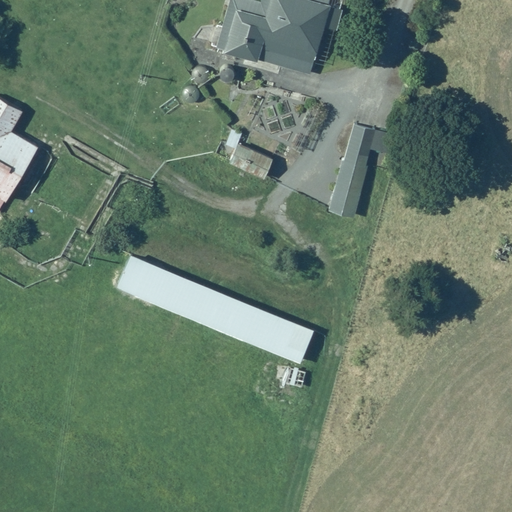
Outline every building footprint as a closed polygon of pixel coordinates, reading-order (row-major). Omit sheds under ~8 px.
[(308,69),(327,0),(225,0),(214,42),(308,69)] [(0,200),(34,142),(9,127),(20,108),(0,96),(0,200)] [(350,120),(325,207),(352,215),(371,149),(385,153),(391,132),(350,120)] [(226,161),(261,175),(269,153),(227,136),(220,151),(229,155),(226,161)] [(295,359),(309,325),(126,251),(112,285),(295,359)]
